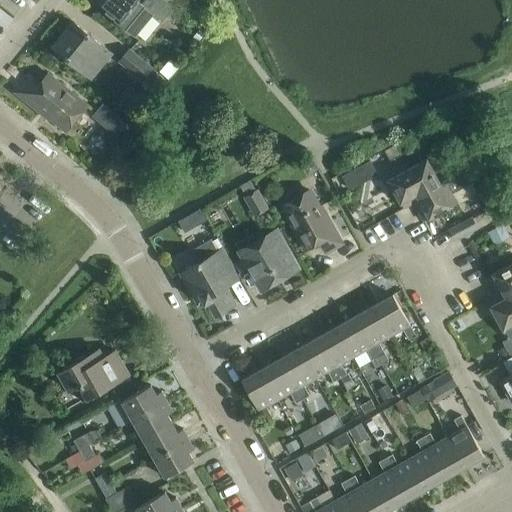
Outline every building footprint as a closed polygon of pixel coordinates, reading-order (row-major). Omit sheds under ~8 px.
[(91,0),(106,13),(133,34),(152,11),(163,20),(174,6),(166,0),(91,0)] [(53,47),(68,59),(83,71),(95,57),(102,62),(111,52),(74,21),(53,47)] [(195,38),(200,41),(207,33),(198,26),(194,31),(195,38)] [(152,67),(129,48),(120,60),(142,79),(152,67)] [(158,70),(168,79),(177,68),(167,59),(158,70)] [(86,103),(64,86),(48,74),(38,86),(28,78),(17,90),(65,129),(78,113),(86,103)] [(394,144),(400,154),(411,148),(405,138),(394,144)] [(384,150),(390,160),(400,154),(394,144),(384,150)] [(414,201),(418,211),(425,206),(420,198),(442,185),(427,158),(407,168),(420,189),(412,193),(415,199),(414,201)] [(403,207),(414,201),(415,199),(412,193),(420,189),(407,168),(404,163),(385,174),(403,207)] [(358,182),(351,169),(341,175),(348,187),(358,182)] [(471,181),(465,170),(455,175),(456,176),(442,185),(420,198),(425,206),(418,211),(424,220),(457,202),(452,191),(471,181)] [(246,194),(244,196),(254,215),(268,207),(257,188),(256,189),(246,194)] [(282,205),(296,229),(306,247),(320,239),(326,251),(340,243),(310,190),(293,199),(282,205)] [(452,221),(492,204),(487,192),(447,210),(452,221)] [(500,206),(486,214),(494,228),(508,220),(500,206)] [(449,229),(454,239),(477,227),(471,217),(449,229)] [(488,231),(494,244),(509,236),(503,224),(488,231)] [(242,255),(250,271),(260,288),(278,279),(275,273),(296,261),(276,228),(256,240),(259,245),(242,255)] [(198,262),(181,271),(195,295),(199,293),(205,303),(209,300),(216,313),(235,303),(225,286),(238,278),(221,248),(218,250),(210,238),(191,249),(198,262)] [(511,261),(487,276),(492,284),(498,280),(504,291),(511,287),(511,261)] [(492,284),(497,294),(501,301),(510,296),(511,298),(511,287),(504,291),(498,280),(492,284)] [(393,293),(374,304),(391,334),(402,327),(408,338),(416,334),(393,293)] [(511,334),(511,298),(510,296),(501,301),(497,294),(487,300),(507,337),(511,334)] [(374,304),(355,315),(382,362),(388,358),(378,341),(391,334),(374,304)] [(355,315),(336,325),(353,355),(365,348),(374,366),(382,362),(355,315)] [(336,325),(317,336),(340,376),(346,372),(340,362),(353,355),(336,325)] [(436,347),(429,335),(420,340),(427,352),(436,347)] [(317,336),(298,347),(315,376),(327,370),(333,380),(340,376),(317,336)] [(298,347),(279,357),(302,397),(308,393),(303,383),(315,376),(298,347)] [(78,385),(80,389),(86,386),(91,394),(129,373),(115,349),(101,357),(96,349),(58,371),(69,389),(78,385)] [(279,357),(260,368),(277,398),(290,391),(295,401),(302,397),(279,357)] [(277,398),(260,368),(241,379),(264,420),(271,416),(265,404),(277,398)] [(389,376),(399,393),(409,387),(399,370),(389,376)] [(511,372),(498,380),(499,381),(500,380),(511,401),(511,372)] [(440,389),(434,379),(421,386),(427,396),(440,389)] [(122,400),(132,419),(167,399),(161,389),(156,392),(150,383),(133,394),(122,400)] [(419,388),(406,395),(412,405),(425,398),(419,388)] [(360,404),(364,412),(375,406),(370,398),(360,404)] [(402,398),(394,402),(401,414),(409,410),(402,398)] [(132,419),(143,438),(172,422),(167,413),(172,409),(167,399),(132,419)] [(340,422),(333,410),(321,417),(328,429),(340,422)] [(383,412),(375,417),(381,427),(389,422),(383,412)] [(448,435),(465,465),(484,455),(461,414),(453,418),(459,428),(448,435)] [(348,428),(356,442),(368,436),(360,421),(348,428)] [(143,438),(154,457),(188,437),(183,427),(177,430),(172,422),(143,438)] [(298,434),(305,445),(323,435),(316,423),(298,434)] [(345,430),(331,438),(337,448),(351,440),(345,430)] [(423,435),(446,476),(465,465),(448,435),(435,442),(429,431),(423,435)] [(73,439),(79,449),(89,443),(83,433),(73,439)] [(410,456),(427,487),(446,476),(423,435),(416,439),(422,449),(410,456)] [(154,457),(155,459),(165,476),(194,460),(189,450),(194,447),(188,437),(154,457)] [(295,438),(285,445),(290,452),(300,446),(295,438)] [(79,449),(85,459),(89,467),(100,461),(94,452),(98,450),(93,442),(90,444),(89,443),(79,449)] [(322,445),(311,451),(316,460),(327,453),(322,445)] [(307,450),(297,456),(305,469),(314,464),(307,450)] [(385,456),(408,497),(427,487),(410,456),(397,463),(391,452),(385,456)] [(372,477),(389,508),(408,497),(385,456),(378,460),(384,471),(372,477)] [(95,476),(100,487),(111,481),(105,470),(95,476)] [(347,477),(366,511),(382,511),(389,508),(372,477),(360,484),(354,473),(347,477)] [(346,491),(334,498),(341,511),(366,511),(347,477),(341,481),(346,491)] [(100,487),(106,497),(104,498),(112,511),(113,511),(135,500),(126,485),(117,491),(111,481),(100,487)] [(136,506),(139,511),(170,511),(181,506),(176,496),(170,499),(165,490),(148,500),(136,506)] [(302,504),(300,505),(304,511),(341,511),(334,498),(322,505),(316,495),(314,497),(309,499),(302,504)]
